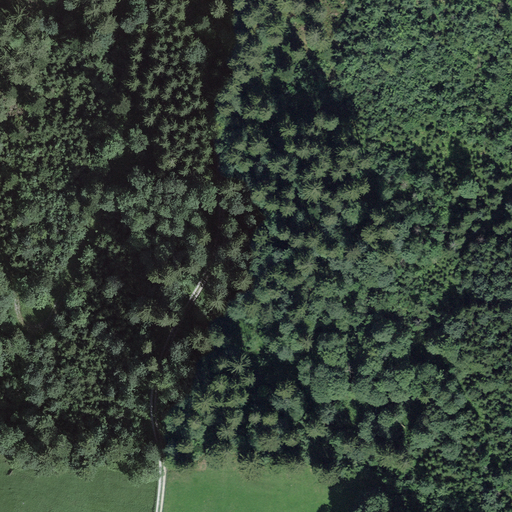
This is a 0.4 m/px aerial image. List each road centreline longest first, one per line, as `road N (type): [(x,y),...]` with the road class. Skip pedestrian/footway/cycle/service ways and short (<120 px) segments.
road 1 (track): [(158,511),(162,454),(152,401),(221,225),(210,101),(186,0)]
road 2 (track): [(145,0),(133,151),(50,318),(36,330),(25,327),(0,271)]
